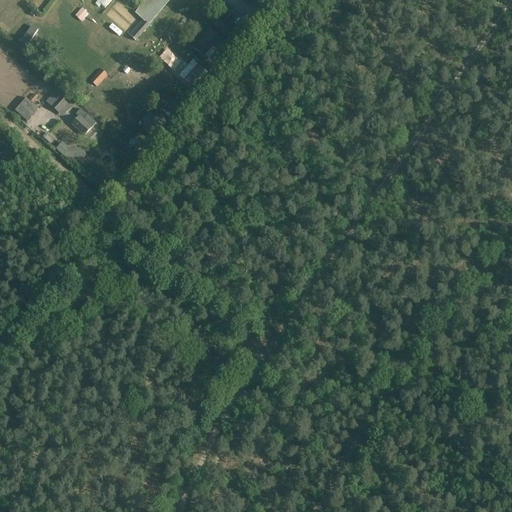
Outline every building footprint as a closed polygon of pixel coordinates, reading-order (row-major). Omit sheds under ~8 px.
[(151,27),(143,20),(129,35),(136,41),(137,42),(139,40),(138,39),(148,27),(149,29),(151,27)] [(214,27),(224,36),(231,29),(220,20),(214,27)] [(195,50),(204,58),(214,46),(215,48),(221,40),(209,29),(198,42),(200,45),(195,50)] [(162,60),(168,68),(174,63),(168,55),(162,60)] [(185,81),(203,97),(217,82),(198,65),(185,81)] [(97,88),(108,76),(101,69),(90,81),(97,88)] [(42,95),(49,103),(58,96),(51,87),(42,95)] [(28,93),(35,98),(37,93),(31,89),(28,93)] [(67,104),(61,97),(52,107),(59,113),(67,104)] [(177,99),(169,108),(180,118),(188,109),(177,99)] [(80,118),(73,125),(85,136),(92,128),(84,121),(88,116),(81,110),(76,115),(80,118)] [(172,124),(165,118),(156,110),(144,123),(153,131),(150,135),(156,140),(159,136),(161,138),(172,124)] [(65,157),(82,158),(82,150),(68,149),(63,144),(57,150),(65,157)]
